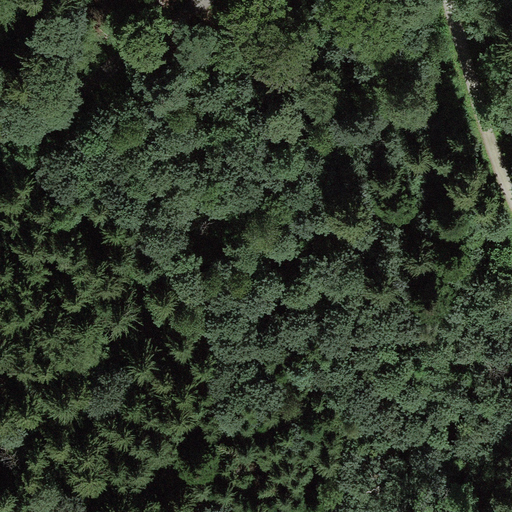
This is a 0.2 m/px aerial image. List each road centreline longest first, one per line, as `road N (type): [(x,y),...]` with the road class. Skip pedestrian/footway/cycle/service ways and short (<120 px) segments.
road 1 (track): [(209,0),(0,145)]
road 2 (track): [(446,0),(511,191)]
